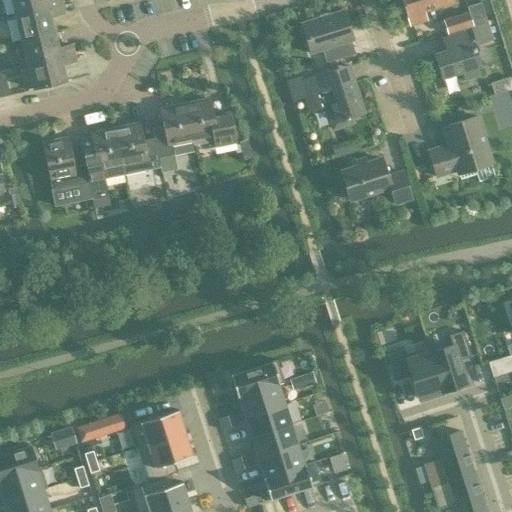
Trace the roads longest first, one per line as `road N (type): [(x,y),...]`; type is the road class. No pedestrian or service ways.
road 1 (residential): [(0,121),(96,97),(125,43)]
road 2 (residential): [(125,43),(276,0)]
road 3 (residential): [(408,122),(371,0)]
road 4 (residential): [(191,391),(221,490),(220,511)]
